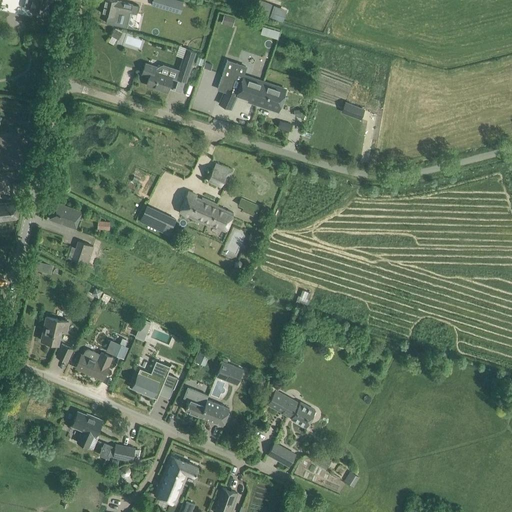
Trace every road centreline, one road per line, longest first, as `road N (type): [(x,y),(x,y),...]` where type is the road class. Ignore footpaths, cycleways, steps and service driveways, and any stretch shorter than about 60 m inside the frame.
road 1 (unclassified): [(511,145),(388,176),(345,173),(57,83)]
road 2 (unclassified): [(0,335),(57,83)]
road 3 (residential): [(0,357),(169,429)]
road 4 (residential): [(169,429),(285,479)]
